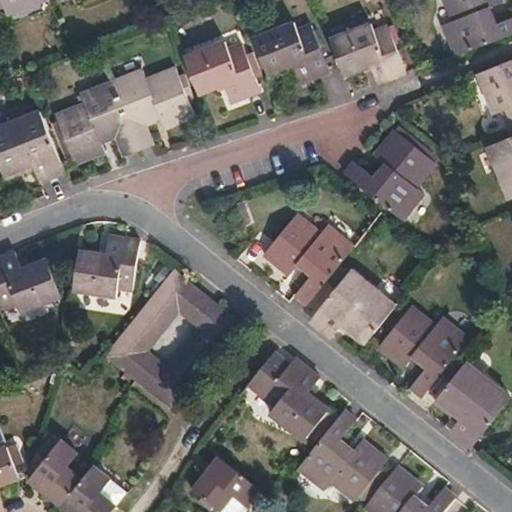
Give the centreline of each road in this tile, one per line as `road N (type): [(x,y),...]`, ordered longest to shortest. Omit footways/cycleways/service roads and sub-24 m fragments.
road 1 (residential): [(120,200),(157,218),(511,511)]
road 2 (residential): [(120,200),(156,179),(291,134),(345,131)]
road 3 (residential): [(0,235),(80,202),(120,200)]
